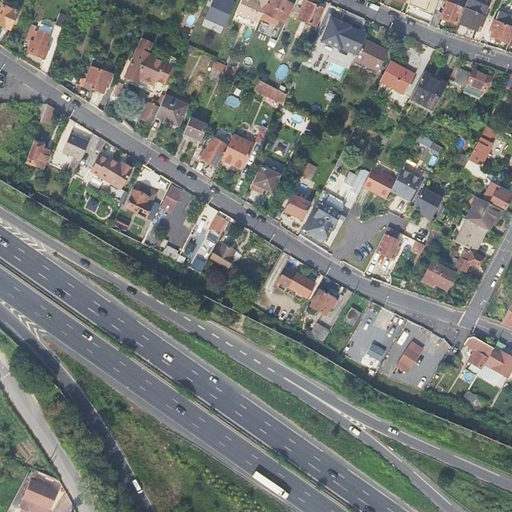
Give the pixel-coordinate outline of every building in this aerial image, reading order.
[(233,4),(222,0),(213,0),(205,20),(223,28),(233,4)] [(266,6),(268,2),(263,0),(258,0),(257,3),(251,0),(240,0),(234,14),(257,25),(263,13),(266,6)] [(266,6),(263,13),(284,23),(291,6),(278,0),(271,0),(268,7),(266,6)] [(411,0),(409,6),(428,14),(433,0),(411,0)] [(456,0),(438,0),(438,1),(446,4),(442,15),(434,12),(429,26),(436,29),(440,19),(454,25),(460,9),(454,7),(456,0)] [(465,10),(459,25),(477,32),(480,25),(482,26),(486,18),(483,17),(487,8),(468,0),(467,0),(464,9),(465,10)] [(322,11),(304,3),(296,21),(314,29),(322,11)] [(3,7),(0,12),(0,26),(3,27),(8,30),(9,30),(17,13),(3,7)] [(493,21),(490,29),(493,30),(490,37),(508,44),(511,33),(511,18),(498,13),(495,22),(493,21)] [(60,14),(54,27),(62,30),(66,17),(60,14)] [(355,57),(363,41),(365,37),(349,30),(350,28),(330,19),(319,41),(338,51),(339,49),(355,57)] [(259,29),(269,33),(272,25),(263,21),(259,29)] [(51,30),(40,26),(37,34),(34,33),(35,28),(30,26),(25,41),(29,43),(26,53),(44,60),(48,49),(45,48),(48,37),(51,30)] [(355,57),(353,61),(377,72),(387,53),(363,41),(355,57)] [(139,42),(124,80),(134,83),(133,87),(149,94),(161,65),(151,61),(152,59),(145,57),(150,46),(139,42)] [(276,55),(273,61),(279,64),(282,58),(276,55)] [(389,63),(379,82),(404,95),(413,76),(389,63)] [(210,69),(222,74),(226,76),(228,71),(213,64),(210,69)] [(85,81),(83,88),(101,94),(106,80),(109,81),(111,76),(90,68),(85,81)] [(423,74),(409,100),(432,112),(446,86),(423,74)] [(497,95),(504,81),(491,77),(490,80),(472,75),(467,89),(485,95),(487,91),(497,95)] [(511,75),(511,76),(502,93),(507,95),(511,84),(511,75)] [(79,79),(77,86),(83,88),(85,81),(79,79)] [(255,87),(274,96),(277,91),(257,82),(255,87)] [(277,91),(274,96),(284,101),(286,95),(277,91)] [(159,108),(155,117),(177,128),(187,106),(164,96),(159,108)] [(146,102),(138,122),(142,121),(152,125),(155,117),(159,108),(146,102)] [(35,105),(30,121),(38,124),(38,123),(45,105),(39,105),(35,105)] [(45,105),(38,123),(47,127),(51,116),(50,115),(52,109),(47,105),(45,105)] [(279,110),(289,115),(290,110),(281,106),(279,110)] [(189,118),(182,133),(200,141),(207,126),(189,118)] [(477,143),(468,162),(480,168),(491,145),(487,143),(493,131),(485,127),(479,139),(477,143)] [(261,130),(255,143),(263,146),(268,134),(261,130)] [(87,142),(69,134),(61,152),(79,160),(87,142)] [(210,137),(202,149),(204,150),(212,138),(210,137)] [(227,147),(221,160),(241,169),(252,146),(232,137),(227,147)] [(214,168),(218,160),(220,161),(221,160),(227,147),(212,138),(204,150),(202,149),(198,155),(201,156),(199,159),(214,168)] [(285,155),(290,143),(279,138),(274,150),(285,155)] [(41,147),(33,143),(25,164),(41,171),(47,153),(40,150),(41,147)] [(98,161),(91,177),(114,188),(125,167),(121,165),(120,168),(107,162),(106,164),(98,161)] [(464,170),(486,181),(489,173),(480,168),(468,162),(464,170)] [(305,178),(311,166),(304,163),(298,175),(305,178)] [(280,175),(260,166),(250,189),(261,194),(263,190),(271,194),(280,175)] [(125,167),(114,188),(122,191),(132,170),(125,167)] [(395,181),(372,169),(362,189),(384,201),(389,192),(395,181)] [(420,182),(400,171),(395,181),(389,192),(396,196),(397,195),(401,198),(400,199),(408,203),(420,182)] [(361,189),(363,174),(347,172),(345,188),(361,189)] [(178,190),(171,187),(162,202),(172,207),(179,194),(180,192),(178,190)] [(505,209),(511,195),(499,189),(498,188),(495,192),(490,202),(505,209)] [(442,200),(423,191),(413,210),(425,216),(424,218),(431,222),(442,200)] [(153,202),(134,193),(126,209),(127,209),(126,211),(132,214),(133,212),(145,218),(153,202)] [(310,206),(291,197),(284,213),(303,222),(310,206)] [(478,199),(466,221),(467,221),(486,231),(488,232),(499,210),(478,199)] [(317,202),(304,228),(302,230),(309,234),(324,241),(339,214),(331,210),(332,209),(317,202)] [(129,224),(117,218),(113,226),(125,232),(129,224)] [(229,219),(223,231),(231,235),(237,224),(229,219)] [(467,221),(456,244),(474,253),(486,231),(467,221)] [(388,226),(374,252),(392,261),(398,250),(395,248),(397,244),(391,240),(394,233),(392,231),(393,229),(388,226)] [(425,246),(432,232),(427,230),(419,243),(419,244),(425,247),(425,246)] [(432,232),(425,246),(429,248),(434,239),(440,242),(442,237),(432,232)] [(425,247),(419,244),(415,252),(421,255),(422,252),(425,247)] [(162,255),(175,262),(175,261),(177,258),(174,257),(176,254),(165,249),(162,255)] [(217,250),(209,262),(225,273),(231,264),(228,262),(232,256),(223,250),(221,253),(217,250)] [(411,250),(406,259),(416,264),(421,255),(415,252),(411,250)] [(460,264),(457,270),(464,274),(467,268),(469,264),(477,269),(482,260),(466,252),(460,264)] [(373,255),(362,276),(363,276),(373,280),(377,266),(375,265),(378,258),(373,255)] [(175,262),(169,273),(172,274),(174,271),(179,274),(183,266),(175,261),(175,262)] [(454,275),(431,263),(421,282),(429,287),(431,284),(445,291),(454,275)] [(312,286),(285,270),(278,283),(305,300),(312,286)] [(319,293),(310,309),(325,317),(330,309),(332,304),(334,301),(319,293)] [(511,304),(501,324),(511,328),(511,304)] [(360,315),(351,310),(344,321),(352,327),(360,315)] [(328,332),(321,329),(315,340),(321,344),(328,332)] [(477,353),(472,362),(468,359),(462,370),(476,378),(483,366),(489,357),(493,351),(475,339),(468,339),(464,345),(477,353)] [(366,353),(379,361),(386,350),(373,342),(366,353)] [(421,350),(410,343),(406,349),(417,356),(421,350)] [(483,366),(490,370),(507,380),(511,370),(511,360),(500,354),(504,347),(498,343),(497,343),(493,351),(489,357),(483,366)] [(417,356),(406,349),(395,366),(406,373),(417,356)] [(28,502),(40,508),(50,490),(29,480),(16,507),(24,511),(28,502)] [(56,494),(50,490),(40,508),(47,511),(56,494)]
